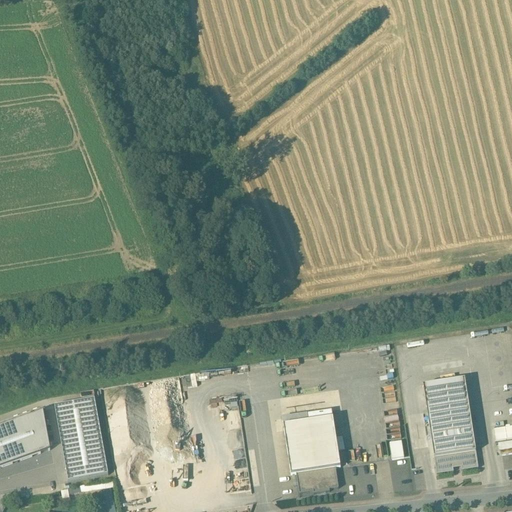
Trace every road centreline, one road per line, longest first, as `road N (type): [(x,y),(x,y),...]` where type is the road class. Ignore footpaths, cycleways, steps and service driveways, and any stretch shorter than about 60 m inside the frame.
road 1 (track): [(0,341),(146,318),(165,312),(166,292)]
road 2 (residential): [(511,496),(358,511)]
